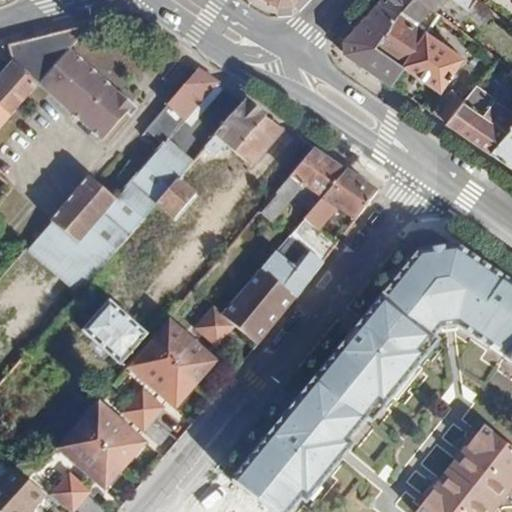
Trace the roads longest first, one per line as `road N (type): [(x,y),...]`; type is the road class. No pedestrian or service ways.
road 1 (tertiary): [(141,511),(427,168)]
road 2 (tertiary): [(421,163),(376,109),(288,50)]
road 3 (tertiary): [(306,95),(421,163)]
